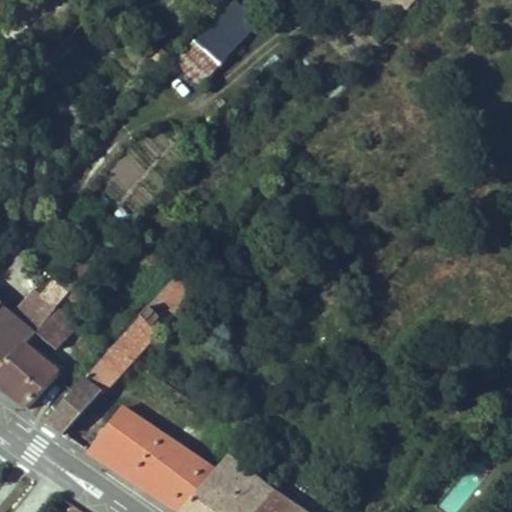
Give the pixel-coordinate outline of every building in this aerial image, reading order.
[(231,0),(174,60),(200,85),(260,22),(236,0),(231,0)] [(41,298),(55,312),(57,310),(69,297),(77,288),(89,274),(76,261),(41,298)] [(196,288),(180,273),(84,380),(99,393),(131,359),(196,288)] [(85,295),(77,288),(69,297),(76,304),(85,295)] [(33,336),(36,334),(55,312),(41,298),(18,324),(33,336)] [(18,324),(0,307),(0,373),(25,346),(33,336),(18,324)] [(57,310),(55,312),(36,334),(55,351),(67,339),(61,334),(66,328),(71,323),(57,310)] [(61,334),(67,339),(72,333),(66,328),(61,334)] [(25,346),(0,373),(0,389),(27,409),(59,375),(25,346)] [(84,380),(45,423),(62,434),(99,393),(84,380)] [(123,409),(90,452),(179,511),(183,511),(216,472),(123,409)] [(300,511),(269,491),(228,457),(216,472),(183,511),(300,511)] [(470,457),(437,508),(442,511),(458,511),(487,468),(470,457)]
